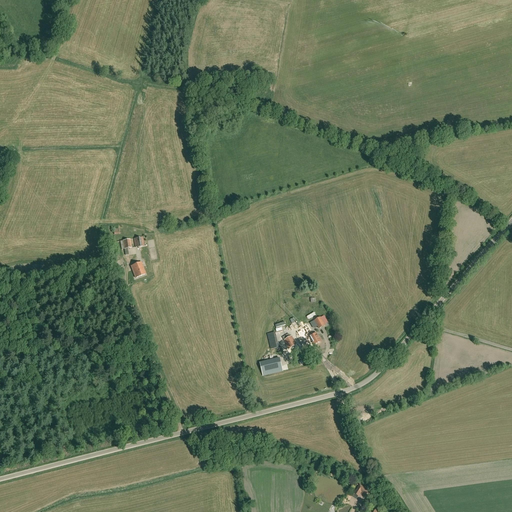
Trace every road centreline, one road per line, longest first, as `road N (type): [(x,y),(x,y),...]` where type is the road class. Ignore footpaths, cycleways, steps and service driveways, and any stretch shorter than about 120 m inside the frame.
road 1 (unclassified): [(0,479),(360,385),(511,221)]
road 2 (track): [(0,416),(158,373)]
road 3 (track): [(341,392),(368,456),(406,511)]
